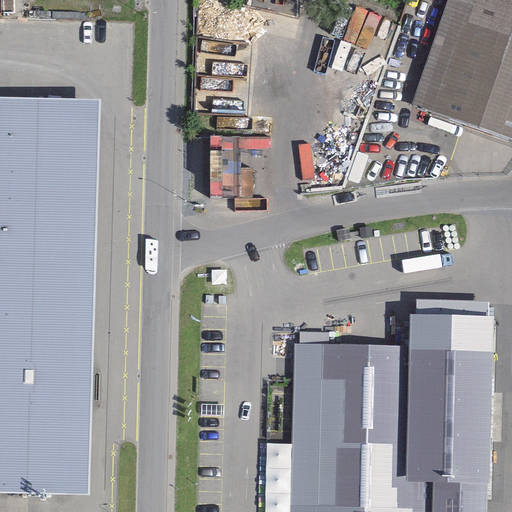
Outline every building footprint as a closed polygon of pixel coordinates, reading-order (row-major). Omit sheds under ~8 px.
[(511,0),(461,0),(425,116),(511,143),(511,0)] [(92,3),(14,1),(14,20),(91,22),(92,3)] [(94,374),(100,107),(0,105),(0,498),(89,503),(92,400),(99,400),(101,375),(94,374)] [(271,138),(252,139),(252,152),(271,151),(271,138)] [(241,140),(211,140),(211,200),(265,195),(264,172),(242,171),(241,140)] [(404,249),(464,242),(461,216),(400,223),(404,249)] [(291,511),(294,409),(296,348),(298,336),(271,335),(270,348),(266,511),(291,511)] [(489,511),(491,355),(296,348),(294,409),(291,511),(489,511)]
